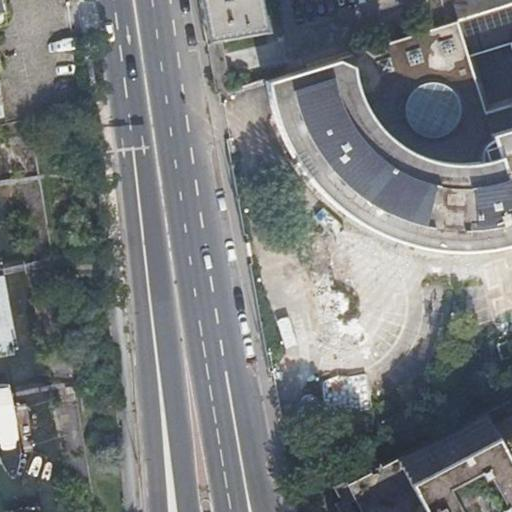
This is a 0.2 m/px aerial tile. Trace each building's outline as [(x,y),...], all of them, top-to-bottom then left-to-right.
[(197,0),(206,43),(261,32),(255,0),(197,0)] [(511,0),(441,0),(448,24),(511,4),(511,0)] [(511,102),(494,108),(466,19),(448,24),(275,78),(280,104),(292,136),(310,166),(332,192),(358,213),(388,230),(420,242),(454,247),(488,247),(511,242),(511,102)] [(0,356),(20,354),(1,264),(0,262),(0,356)] [(0,386),(0,463),(1,468),(8,478),(12,482),(17,472),(20,462),(21,446),(10,386),(0,386)] [(511,511),(511,397),(365,475),(347,485),(351,492),(344,495),(352,511),(511,511)]
